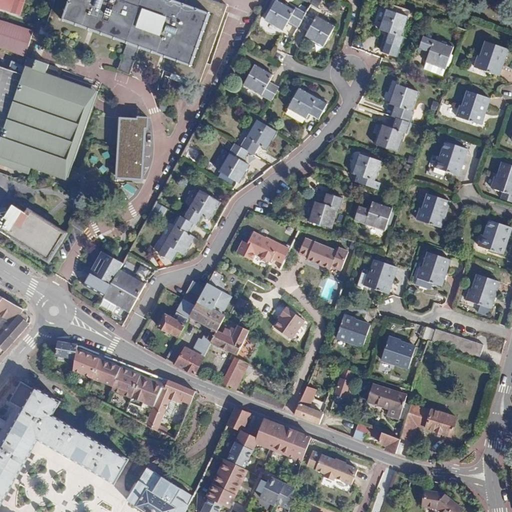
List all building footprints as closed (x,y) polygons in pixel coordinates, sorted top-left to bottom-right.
[(0,0),(0,8),(20,15),(25,0),(0,0)] [(227,6),(208,0),(54,0),(45,28),(58,33),(63,19),(127,43),(139,47),(164,57),(160,69),(198,83),(227,6)] [(288,21),(297,26),(300,22),(309,28),(307,32),(304,35),(322,46),(335,27),(317,16),(319,15),(308,8),(305,14),(295,8),(294,11),(276,0),(275,0),(264,20),(281,31),(288,21)] [(0,14),(18,20),(20,15),(0,8),(0,14)] [(379,29),(389,33),(385,43),(400,49),(403,38),(400,37),(407,17),(386,9),(379,29)] [(32,32),(0,21),(0,47),(25,56),(32,32)] [(300,22),(297,26),(307,32),(309,28),(300,22)] [(429,52),(423,69),(443,76),(453,48),(434,40),(423,36),(419,48),(429,52)] [(502,56),(505,57),(507,49),(486,42),(480,57),(478,56),(474,68),(498,76),(501,69),(498,68),(502,56)] [(129,75),(139,47),(127,43),(117,70),(129,75)] [(35,62),(29,60),(26,69),(32,71),(35,62)] [(23,76),(20,86),(0,142),(0,156),(11,160),(8,166),(11,167),(12,166),(59,183),(91,91),(45,75),(48,66),(35,62),(32,71),(26,69),(23,76)] [(278,89),(279,88),(268,82),(272,75),(254,65),(243,85),(271,101),(278,89)] [(0,67),(0,79),(20,86),(23,76),(0,67)] [(0,156),(0,142),(20,86),(0,79),(0,166),(7,169),(11,160),(0,156)] [(282,81),(279,88),(278,89),(284,92),(288,85),(282,81)] [(399,108),(395,118),(392,129),(382,125),(375,145),(397,152),(404,134),(405,134),(413,112),(411,111),(418,92),(396,84),(389,104),(394,106),(399,108)] [(326,104),(299,88),(287,108),(306,119),(309,114),(318,119),(326,104)] [(485,105),(487,106),(490,99),(467,91),(462,107),(460,106),(456,117),(480,125),(483,118),(481,117),(485,105)] [(391,117),(395,118),(399,108),(394,106),(391,117)] [(248,152),(253,155),(259,146),(265,150),(277,131),(258,120),(240,147),(235,144),(219,171),(238,183),(249,165),(242,161),(248,152)] [(148,121),(124,122),(125,169),(149,169),(148,121)] [(463,156),(465,157),(467,150),(445,142),(440,157),(438,157),(434,168),(458,176),(461,168),(459,168),(463,156)] [(374,181),(381,162),(360,154),(353,174),(362,177),(360,184),(378,190),(380,183),(374,181)] [(511,166),(502,163),(497,177),(495,176),(491,188),(504,192),(511,195),(511,166)] [(195,225),(196,226),(202,216),(209,221),(220,202),(200,190),(183,218),(180,216),(164,244),(184,256),(195,238),(189,235),(195,225)] [(502,199),(511,202),(511,195),(504,192),(502,199)] [(337,208),(339,209),(342,198),(326,193),(323,204),(315,202),(309,221),(330,229),(337,208)] [(445,208),(447,208),(450,202),(428,194),(423,209),(420,208),(417,220),(441,228),(443,220),(441,220),(445,208)] [(370,210),(359,206),(354,220),(384,230),(392,208),(372,202),(370,210)] [(8,213),(7,212),(0,213),(0,232),(48,263),(67,232),(29,209),(26,213),(13,205),(8,213)] [(507,234),(509,235),(511,227),(489,220),(484,235),(483,235),(479,247),(502,255),(505,247),(503,246),(507,234)] [(283,263),(290,248),(267,237),(266,238),(254,232),(248,243),(243,241),(237,253),(246,257),(250,251),(255,254),(256,256),(260,258),(263,257),(265,258),(267,255),(283,263)] [(306,237),(299,251),(308,256),(307,258),(329,269),(330,267),(339,271),(348,253),(339,248),(337,252),(306,237)] [(417,278),(432,284),(441,287),(444,279),(441,278),(445,267),(447,268),(450,260),(428,253),(423,267),(421,267),(417,278)] [(106,294),(119,269),(122,264),(105,254),(92,276),(90,275),(85,283),(106,294)] [(388,294),(390,286),(388,285),(391,274),(394,275),(396,268),(375,260),(370,275),(368,274),(364,286),(388,294)] [(106,294),(104,297),(129,312),(145,284),(119,269),(106,294)] [(214,271),(204,289),(196,304),(213,314),(206,327),(210,329),(216,333),(217,331),(225,317),(221,315),(237,284),(214,271)] [(495,288),(497,289),(499,282),(477,275),(472,289),(470,288),(466,301),(480,305),(490,309),(493,301),(491,300),(495,288)] [(430,289),(432,284),(417,278),(415,284),(430,289)] [(193,282),(182,299),(195,306),(196,304),(204,289),(193,282)] [(23,310),(2,298),(0,301),(0,315),(8,320),(0,329),(0,348),(4,353),(30,324),(28,322),(29,319),(22,313),(23,310)] [(195,306),(182,299),(170,319),(164,315),(157,328),(165,332),(166,330),(178,337),(189,317),(195,306)] [(196,304),(195,306),(189,317),(206,327),(213,314),(196,304)] [(490,309),(480,305),(478,312),(487,316),(490,309)] [(307,322),(288,308),(274,326),(292,340),(307,322)] [(362,347),(370,326),(343,317),(336,338),(362,347)] [(216,333),(210,329),(205,340),(212,344),(231,354),(228,360),(232,362),(235,356),(236,357),(249,331),(238,325),(235,330),(232,328),(230,331),(225,328),(224,329),(222,333),(217,331),(216,333)] [(435,330),(426,328),(423,338),(427,340),(432,341),(435,330)] [(435,329),(435,330),(432,341),(478,361),(483,345),(435,329)] [(415,348),(388,338),(381,360),(407,369),(415,348)] [(202,339),(195,353),(204,358),(209,349),(202,345),(205,340),(202,339)] [(212,344),(205,340),(202,345),(209,349),(212,344)] [(78,345),(58,342),(56,356),(75,359),(77,350),(78,345)] [(184,348),(174,364),(195,376),(204,358),(195,353),(184,348)] [(164,389),(165,385),(140,375),(99,359),(77,350),(75,359),(74,369),(92,378),(90,381),(100,385),(101,382),(112,386),(111,390),(131,397),(129,402),(141,407),(143,402),(153,406),(161,388),(164,389)] [(340,364),(321,352),(318,358),(338,370),(339,367),(340,364)] [(249,363),(236,357),(235,356),(232,362),(230,365),(244,372),(248,364),(249,363)] [(230,365),(220,386),(235,391),(244,372),(230,365)] [(353,372),(343,369),(336,394),(349,398),(352,387),(349,386),(351,380),(353,372)] [(55,377),(71,385),(72,380),(58,372),(55,377)] [(164,389),(161,388),(153,406),(149,415),(145,425),(174,441),(179,432),(161,422),(167,406),(170,400),(177,403),(181,404),(182,402),(190,405),(195,391),(167,380),(165,385),(164,389)] [(60,403),(36,388),(35,391),(20,382),(9,402),(15,406),(4,425),(0,432),(0,503),(34,443),(36,440),(113,486),(127,461),(52,417),(60,403)] [(366,401),(388,409),(386,414),(398,419),(406,396),(372,384),(366,401)] [(255,387),(250,397),(283,409),(287,400),(255,387)] [(316,390),(306,387),(294,414),(319,424),(322,414),(321,413),(324,404),(313,400),(316,390)] [(170,400),(167,406),(175,409),(177,403),(170,400)] [(411,403),(405,422),(451,437),(457,418),(411,403)] [(235,408),(226,425),(229,427),(240,432),(248,414),(235,408)] [(306,449),(310,438),(265,420),(263,419),(256,438),(240,432),(225,461),(223,460),(205,498),(207,498),(200,511),(217,511),(221,505),(227,508),(245,471),(242,469),(254,443),(302,462),(306,449)] [(405,422),(400,438),(412,442),(417,426),(405,422)] [(358,423),(353,438),(363,442),(365,435),(378,440),(377,443),(387,447),(385,451),(395,454),(400,440),(358,423)] [(344,465),(345,463),(334,459),(334,460),(320,454),(311,451),(301,474),(310,478),(310,479),(320,483),(319,486),(329,490),(330,487),(347,493),(356,469),(344,465)] [(147,511),(184,511),(192,496),(147,469),(130,495),(127,500),(147,511)] [(293,496),(294,488),(270,478),(261,499),(275,505),(276,503),(290,509),(293,496)] [(424,507),(438,510),(441,511),(461,511),(464,510),(442,492),(427,490),(426,494),(422,493),(421,500),(425,501),(424,507)]
